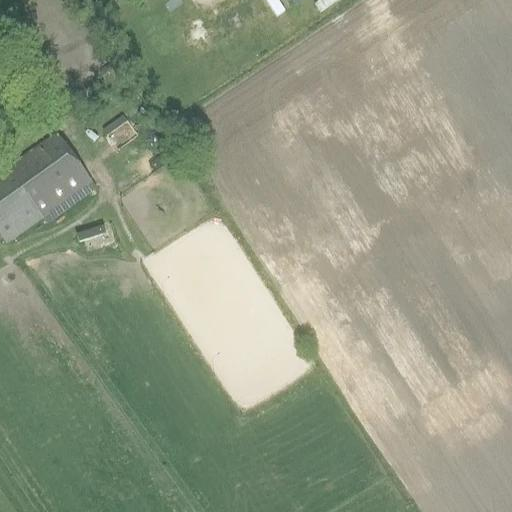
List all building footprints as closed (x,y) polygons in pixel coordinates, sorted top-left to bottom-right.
[(134,52),(204,16),(195,0),(162,0),(119,23),(134,52)] [(347,0),(316,19),(363,97),(404,72),(361,0),(347,0)] [(216,170),(255,239),(374,171),(281,9),(159,79),(192,138),(207,130),(226,164),(216,170)] [(377,107),(418,182),(466,155),(425,81),(377,107)] [(47,226),(96,191),(56,135),(0,175),(0,236),(6,246),(43,220),(47,226)]
